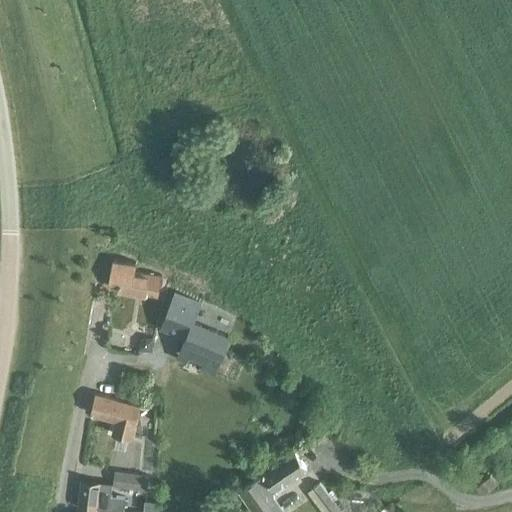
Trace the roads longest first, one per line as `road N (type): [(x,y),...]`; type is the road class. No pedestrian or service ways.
road 1 (tertiary): [(0,123),(11,282),(0,355)]
road 2 (residential): [(511,495),(468,502),(415,473),(357,475),(330,454)]
road 3 (residential): [(61,511),(93,356)]
